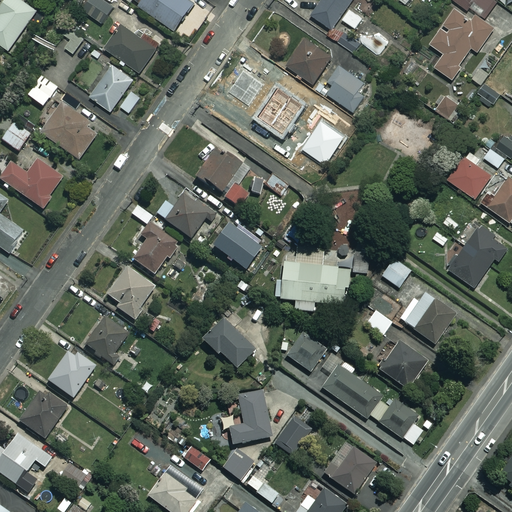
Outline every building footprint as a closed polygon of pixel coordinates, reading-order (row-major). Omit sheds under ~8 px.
[(39,10),(24,0),(8,0),(0,12),(3,14),(0,17),(0,43),(11,51),(39,10)] [(196,4),(190,0),(137,0),(137,2),(176,31),(196,4)] [(357,0),(322,0),(312,17),(333,30),(329,37),(347,49),(353,40),(338,31),(343,22),(356,29),(364,16),(352,9),(357,0)] [(499,6),(490,0),(454,0),(452,4),(460,9),(432,51),(446,60),(437,74),(453,84),(473,53),(479,57),(495,33),(485,27),(499,6)] [(109,15),(91,2),(85,10),(103,23),(109,15)] [(123,60),(121,64),(126,67),(129,64),(141,72),(157,48),(124,25),(108,49),(123,60)] [(70,30),(66,36),(72,40),(67,48),(75,54),(84,39),(70,30)] [(307,38),(288,67),(299,74),(295,78),(302,83),(305,78),(315,84),(334,55),(307,38)] [(135,80),(115,66),(92,97),(112,112),(135,80)] [(367,85),(341,66),(330,82),(335,86),(329,95),(355,113),(366,97),(361,94),(367,85)] [(297,91),(270,72),(239,117),(266,136),(297,91)] [(59,87),(42,76),(28,97),(45,108),(59,87)] [(500,95),(487,86),(481,94),(483,96),(480,100),(491,108),(500,95)] [(140,102),(131,96),(122,108),(131,114),(140,102)] [(460,105),(448,96),(436,110),(448,119),(460,105)] [(91,124),(63,104),(42,134),(80,161),(99,134),(89,127),(91,124)] [(299,126),(284,116),(277,126),(292,136),(299,126)] [(31,134),(15,123),(2,140),(19,152),(31,134)] [(511,139),(507,136),(498,148),(511,158),(511,139)] [(224,192),(227,188),(231,190),(236,182),(241,186),(251,169),(216,146),(197,176),(224,192)] [(506,159),(492,149),(486,158),(500,168),(506,159)] [(477,199),(493,176),(477,164),(481,159),(471,151),(450,180),(477,199)] [(13,163),(1,180),(6,183),(3,187),(11,192),(14,188),(44,209),(65,179),(39,161),(30,174),(13,163)] [(497,195),(490,191),(482,203),(511,223),(511,220),(511,174),(497,195)] [(289,186),(272,177),(266,187),(283,196),(289,186)] [(249,194),(237,184),(226,199),(239,208),(249,194)] [(15,201),(0,190),(0,243),(15,254),(30,232),(6,215),(15,201)] [(212,212),(186,193),(175,208),(166,201),(157,213),(192,239),(212,212)] [(154,217),(139,206),(133,214),(148,225),(154,217)] [(178,243),(150,223),(141,236),(148,241),(135,259),(155,274),(178,243)] [(263,248),(230,225),(215,247),(247,270),(263,248)] [(509,248),(482,227),(450,268),(477,289),(509,248)] [(276,297),(281,298),(281,301),(297,303),(296,310),(315,312),(316,303),(346,306),(350,270),(328,267),(329,252),(298,248),(297,261),(286,260),(283,281),(278,281),(276,297)] [(371,255),(356,254),(354,273),(369,274),(371,255)] [(180,257),(173,265),(183,272),(189,264),(180,257)] [(410,271),(394,259),(381,276),(398,288),(410,271)] [(156,287),(128,268),(109,296),(121,304),(118,308),(134,319),(156,287)] [(456,315),(427,293),(420,303),(412,297),(397,317),(435,344),(456,315)] [(393,323),(377,311),(368,324),(384,336),(393,323)] [(131,332),(107,315),(86,345),(114,365),(122,353),(118,350),(131,332)] [(257,350),(224,319),(204,340),(220,355),(222,353),(238,369),(257,350)] [(327,349),(304,333),(288,357),(311,372),(327,349)] [(428,361),(402,342),(381,371),(408,390),(428,361)] [(97,366),(73,348),(49,380),(73,398),(97,366)] [(370,416),(380,401),(383,396),(353,375),(357,369),(333,352),(322,367),(332,375),(323,388),(367,420),(370,416)] [(68,406),(45,389),(21,421),(45,438),(68,406)] [(272,438),(263,391),(239,396),(245,425),(230,428),(234,445),(272,438)] [(380,401),(370,416),(413,446),(424,432),(414,425),(420,417),(397,400),(391,408),(380,401)] [(309,434),(293,421),(276,443),(293,455),(309,434)] [(54,456),(20,433),(7,452),(2,448),(0,450),(0,472),(19,486),(36,461),(46,468),(54,456)] [(377,463),(346,442),(324,474),(355,495),(377,463)] [(210,459),(193,447),(185,459),(202,471),(210,459)] [(253,463),(235,450),(223,467),(241,480),(253,463)] [(511,452),(498,473),(511,482),(511,483),(506,493),(511,496),(511,452)] [(92,477),(59,457),(50,472),(83,492),(92,477)] [(265,477),(257,471),(247,485),(273,504),(280,494),(262,482),(265,477)] [(185,491),(187,489),(166,473),(149,496),(170,511),(189,511),(198,501),(185,491)] [(342,511),(347,505),(326,489),(316,502),(310,497),(298,511),(342,511)] [(93,504),(83,496),(77,504),(87,511),(93,504)]
